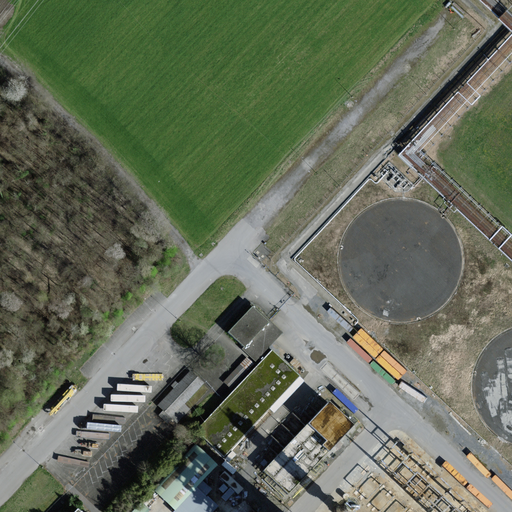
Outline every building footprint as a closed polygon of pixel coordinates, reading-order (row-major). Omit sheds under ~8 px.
[(400,326),(419,323),(436,314),(450,301),(459,283),(461,263),(456,243),(445,227),(430,214),(411,208),(391,208),(372,215),(356,227),(346,244),(341,263),(343,282),(351,299),(364,314),(381,323),(400,326)] [(251,305),(227,332),(243,348),(267,320),(251,305)] [(511,336),(506,338),(491,351),(480,368),(476,387),(478,406),(486,423),(499,437),(511,444),(511,336)] [(299,375),(271,351),(196,430),(222,456),(299,375)] [(173,415),(178,420),(190,406),(185,402),(204,380),(190,367),(155,406),(169,418),(173,415)] [(287,491),(352,424),(326,399),(261,466),(287,491)] [(195,442),(151,489),(176,511),(210,511),(219,504),(207,492),(212,486),(203,478),(217,462),(195,442)] [(377,502),(378,502),(379,510),(390,508),(387,486),(375,487),(377,502)] [(145,511),(149,508),(141,499),(128,511),(145,511)]
